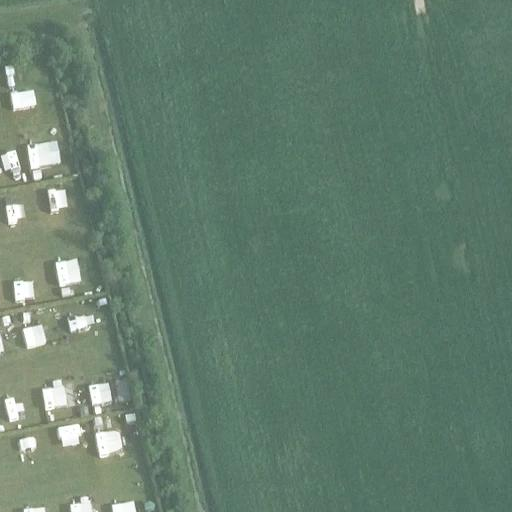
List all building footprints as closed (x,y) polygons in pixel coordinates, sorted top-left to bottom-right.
[(45,149),(27,151),(30,167),(48,165),(45,149)] [(38,204),(42,224),(63,219),(59,199),(38,204)] [(79,261),(58,265),(61,286),(82,283),(79,261)] [(7,295),(29,292),(25,267),(3,271),(7,295)] [(87,310),(64,315),(71,340),(93,335),(87,310)] [(88,402),(110,400),(108,378),(86,380),(88,402)] [(121,430),(97,432),(100,454),(123,452),(121,430)] [(36,443),(15,443),(15,463),(36,463),(36,443)] [(112,507),(113,511),(133,511),(132,502),(112,507)]
